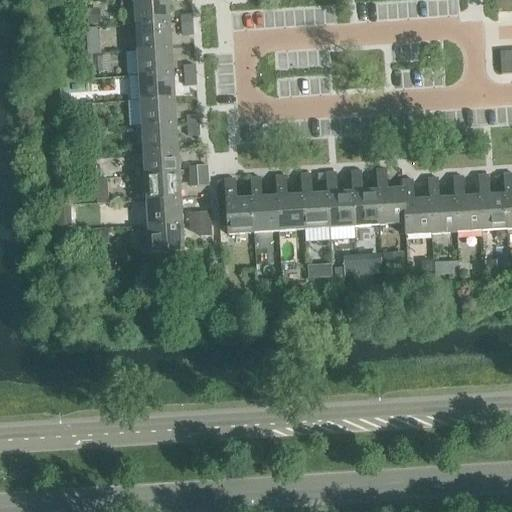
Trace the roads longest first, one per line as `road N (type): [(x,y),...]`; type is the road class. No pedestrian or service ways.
road 1 (residential): [(471,93),(231,107),(227,44),(468,29)]
road 2 (secondary): [(0,505),(511,476)]
road 3 (secondary): [(511,411),(0,439)]
